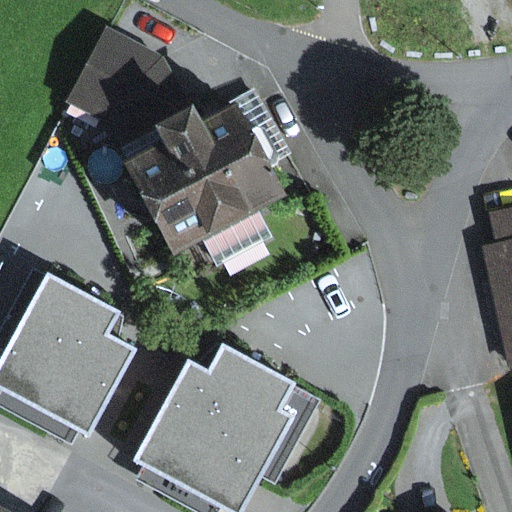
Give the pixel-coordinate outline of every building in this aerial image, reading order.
[(102,118),(127,167),(167,146),(159,129),(188,113),(159,61),(107,33),(69,101),(102,118)] [(167,146),(127,167),(171,252),(275,195),(231,112),(196,129),(192,121),(188,113),(159,129),(167,146)] [(511,213),(494,217),(500,246),(486,249),(510,364),(511,363),(511,213)] [(0,362),(0,390),(89,437),(112,394),(135,350),(107,335),(119,313),(47,275),(0,362)] [(158,414),(132,462),(224,511),(241,511),(293,418),(280,411),(294,385),(221,346),(207,372),(186,361),(158,414)]
